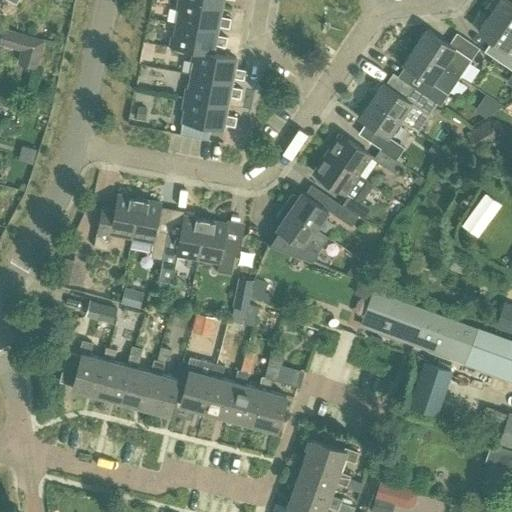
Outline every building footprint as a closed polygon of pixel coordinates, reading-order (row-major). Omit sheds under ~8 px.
[(219,16),(221,8),(181,0),(177,24),(217,31),(218,26),(229,28),(231,18),(219,16)] [(511,28),(511,4),(506,0),(493,0),(488,9),(491,11),(489,13),(511,28)] [(511,28),(489,13),(477,31),(506,51),(511,42),(511,28)] [(216,35),(217,31),(177,24),(172,47),(196,52),(212,55),(212,54),(214,45),(225,47),(227,37),(216,35)] [(17,63),(32,68),(37,69),(45,39),(2,27),(0,34),(0,45),(20,50),(17,63)] [(415,47),(459,77),(479,48),(456,33),(448,44),(426,29),(415,47)] [(440,106),(459,77),(415,47),(403,64),(425,79),(417,90),(413,86),(412,87),(435,102),(440,106)] [(212,54),(212,55),(196,52),(192,75),(232,83),(232,78),(244,80),(245,70),(234,68),(236,59),(212,54)] [(510,53),(503,64),(511,69),(511,53),(510,52),(510,53)] [(231,86),(232,83),(192,75),(187,99),(227,106),(229,96),(240,98),(242,89),(231,86)] [(435,102),(412,87),(404,98),(383,83),(371,101),(400,120),(416,131),(435,102)] [(226,115),(227,106),(187,99),(183,123),(223,131),(224,125),(234,126),(236,117),(226,115)] [(389,137),(400,120),(371,101),(359,118),(365,123),(358,133),(380,148),(380,149),(396,160),(404,148),(389,137)] [(475,149),(497,136),(487,120),(466,134),(475,149)] [(358,175),(371,155),(342,135),(328,155),(358,175)] [(401,163),(396,160),(380,149),(373,158),(394,173),(401,163)] [(373,186),(358,175),(328,155),(315,174),(348,196),(342,204),(364,219),(370,208),(362,203),(373,186)] [(283,206),(317,229),(329,211),(303,193),(300,197),(295,194),(290,195),(283,206)] [(132,237),(140,199),(117,194),(115,208),(101,205),(97,233),(94,247),(107,249),(109,235),(110,233),(132,237)] [(163,259),(173,209),(161,207),(162,203),(140,199),(132,237),(153,241),(151,256),(163,259)] [(351,226),(358,216),(338,202),(331,213),(351,226)] [(271,240),(268,246),(312,262),(314,257),(317,252),(318,250),(328,237),(317,229),(283,206),(275,217),(276,222),(281,225),(271,240)] [(198,258),(206,220),(183,215),(184,211),(173,209),(163,259),(160,280),(172,282),(177,254),(198,258)] [(225,238),(228,224),(206,220),(198,258),(220,262),(218,271),(232,274),(238,240),(225,238)] [(465,275),(471,260),(454,254),(449,269),(465,275)] [(60,281),(79,285),(82,285),(85,272),(79,271),(81,260),(65,257),(60,281)] [(238,277),(232,304),(232,306),(246,309),(247,309),(249,298),(253,280),(238,277)] [(269,301),(271,295),(264,293),(267,283),(256,279),(250,295),(269,301)] [(125,291),(122,304),(139,308),(143,295),(125,291)] [(450,357),(463,323),(376,291),(363,325),(450,357)] [(247,309),(246,309),(243,320),(254,322),(259,301),(249,298),(247,309)] [(113,323),(117,308),(89,300),(85,316),(113,323)] [(511,306),(504,304),(496,326),(511,332),(511,306)] [(196,314),(193,322),(191,332),(210,337),(214,318),(196,314)] [(239,334),(242,325),(229,321),(226,331),(239,334)] [(511,341),(463,323),(450,357),(511,379),(511,341)] [(105,358),(107,347),(99,344),(96,355),(90,354),(93,343),(82,340),(79,351),(84,352),(74,387),(98,394),(108,359),(105,358)] [(116,349),(111,348),(107,347),(105,358),(108,359),(98,394),(121,400),(131,365),(128,364),(114,360),(116,349)] [(155,371),(152,371),(138,367),(140,356),(131,353),(128,364),(131,365),(121,400),(145,407),(155,371)] [(214,374),(211,373),(198,370),(200,359),(189,356),(185,370),(190,372),(181,405),(203,411),(214,374)] [(258,387),(248,424),(276,432),(286,395),(269,390),(272,379),(300,387),(304,371),(281,365),(282,361),(269,358),(264,376),(261,376),(258,387)] [(169,413),(179,378),(162,373),(164,362),(155,360),(152,371),(155,371),(145,407),(169,413)] [(236,381),(233,380),(221,376),(224,366),(213,363),(211,373),(214,374),(203,411),(225,418),(236,381)] [(258,387),(245,383),(248,372),(236,369),(233,380),(236,381),(225,418),(248,424),(258,387)] [(508,414),(493,409),(484,436),(498,441),(498,442),(511,447),(511,412),(509,412),(508,414)] [(337,471),(342,458),(354,463),(358,452),(344,447),(344,450),(311,438),(302,462),(336,474),(337,471)] [(511,471),(511,449),(491,443),(484,462),(511,471)] [(350,475),(337,471),(336,474),(302,462),(294,486),(328,498),(329,494),(334,481),(346,486),(350,475)] [(380,483),(376,497),(396,503),(400,489),(380,483)] [(342,499),(329,494),(328,498),(294,486),(286,509),(294,511),(322,511),(325,505),(338,509),(342,499)] [(426,494),(424,505),(444,510),(447,499),(426,494)] [(377,511),(381,511),(384,501),(374,498),(371,510),(377,511)]
